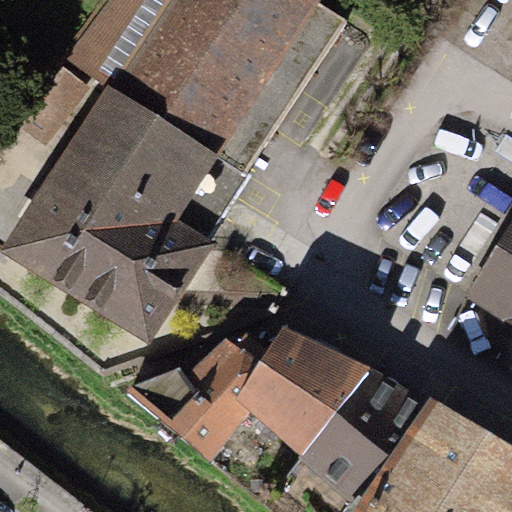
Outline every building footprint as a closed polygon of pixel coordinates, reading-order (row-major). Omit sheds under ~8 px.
[(103,87),(0,251),(0,253),(148,347),(215,244),(204,239),(348,22),(316,2),(317,0),(108,0),(67,57),(103,87)] [(20,124),(42,139),(77,88),(54,73),(20,124)] [(511,222),(465,297),(511,327),(511,222)] [(299,459),(370,370),(283,328),(255,370),(233,401),(247,415),(299,459)] [(247,415),(233,401),(255,370),(220,343),(184,378),(176,370),(123,392),(208,464),(247,415)] [(282,482),(323,511),(353,511),(432,398),(370,370),(299,459),(282,482)] [(353,511),(511,511),(511,446),(432,398),(353,511)]
